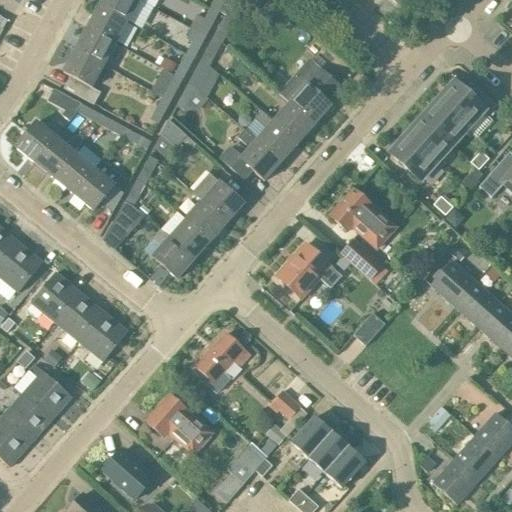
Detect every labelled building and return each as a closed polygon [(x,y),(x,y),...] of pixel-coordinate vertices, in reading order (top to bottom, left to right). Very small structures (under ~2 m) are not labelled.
[(128,23),(140,2),(136,0),(103,0),(99,8),(128,23)] [(218,16),(226,0),(215,0),(210,11),(199,5),(218,16)] [(236,0),(237,0),(243,5),(254,14),(265,0),(236,0)] [(401,14),(413,0),(390,0),(390,1),(401,14)] [(206,37),(218,16),(199,5),(194,15),(197,17),(190,29),(192,30),(206,37)] [(116,45),(128,23),(99,8),(87,30),(116,45)] [(214,39),(223,44),(238,17),(229,13),(214,39)] [(104,67),(116,45),(87,30),(75,51),(104,67)] [(206,37),(192,30),(186,41),(192,44),(186,55),(194,59),(206,37)] [(210,67),(223,44),(214,39),(202,62),(210,67)] [(94,106),(101,94),(92,89),(104,67),(75,51),(63,74),(70,77),(63,90),(94,106)] [(174,76),(183,81),(194,59),(186,55),(174,76)] [(160,69),(172,75),(177,66),(164,60),(160,69)] [(202,62),(189,85),(198,89),(210,67),(202,62)] [(290,105),(314,127),(331,108),(329,106),(339,94),(320,76),(308,64),(279,95),(290,105)] [(162,98),(171,103),(183,81),(174,76),(162,98)] [(468,130),(484,112),(454,84),(437,102),(468,130)] [(197,90),(188,85),(177,107),(185,112),(197,90)] [(76,114),(77,114),(82,106),(54,91),(48,103),(65,113),(62,117),(70,123),(76,114)] [(158,126),(171,103),(162,98),(150,121),(158,126)] [(452,147),(468,130),(437,102),(422,119),(452,147)] [(298,145),(314,127),(290,105),(274,123),(298,145)] [(104,118),(82,106),(77,114),(76,114),(99,127),(104,118)] [(266,133),(257,142),(282,163),(298,145),(274,123),(272,125),(261,116),(255,123),(266,133)] [(127,130),(104,118),(99,127),(122,139),(127,130)] [(437,164),(452,147),(422,119),(406,136),(437,164)] [(176,150),(187,137),(168,121),(160,136),(176,150)] [(16,149),(36,165),(56,140),(61,133),(54,128),(49,134),(36,124),(16,149)] [(127,130),(122,139),(146,153),(151,144),(127,130)] [(244,181),(252,172),(265,183),(282,163),(257,142),(255,144),(244,135),(238,142),(249,151),(241,159),(230,149),(221,160),(244,181)] [(420,182),(437,164),(406,136),(390,155),(420,182)] [(55,180),(75,156),(56,140),(36,165),(55,180)] [(490,162),(482,155),(473,166),(480,172),(490,162)] [(73,196),(94,171),(94,170),(75,156),(55,180),(73,196)] [(137,180),(146,185),(158,163),(149,158),(137,180)] [(94,171),(73,196),(94,212),(100,205),(112,215),(124,195),(113,186),(121,177),(101,161),(94,170),(94,171)] [(511,192),(511,170),(502,162),(479,188),(491,199),(504,185),(511,192)] [(461,186),(468,193),(483,176),(475,169),(461,186)] [(247,191),(225,172),(217,181),(210,175),(193,194),(203,203),(227,224),(244,206),(238,201),(247,191)] [(133,208),(146,185),(137,180),(124,203),(133,208)] [(396,229),(354,192),(331,218),(347,233),(352,227),(377,250),(396,229)] [(451,211),(441,202),(434,209),(445,219),(451,211)] [(112,226),(126,239),(145,218),(137,211),(133,208),(124,203),(112,226)] [(211,243),(227,224),(203,203),(186,221),(211,243)] [(142,206),(137,211),(145,218),(149,212),(142,206)] [(447,223),(456,231),(464,222),(455,214),(447,223)] [(211,243),(186,221),(170,240),(160,231),(194,261),(211,243)] [(16,247),(6,238),(8,236),(0,229),(0,268),(19,245),(19,244),(16,247)] [(177,280),(194,261),(160,231),(153,239),(163,248),(153,259),(177,280)] [(384,267),(354,241),(340,256),(343,259),(341,260),(348,267),(350,265),(370,283),(371,281),(374,283),(385,271),(382,269),(384,267)] [(0,279),(19,295),(41,267),(29,258),(32,255),(19,245),(0,268),(0,279)] [(306,246),(277,278),(294,294),(313,274),(330,290),(342,278),(323,261),(323,262),(306,246)] [(462,272),(452,263),(431,287),(455,308),(476,284),(475,284),(482,275),(469,264),(462,272)] [(170,274),(161,266),(150,280),(155,284),(160,288),(170,274)] [(78,297),(67,288),(69,285),(56,275),(31,305),(55,325),(80,294),(78,297)] [(478,329),(499,305),(476,284),(455,308),(478,329)] [(101,316),(91,308),(93,305),(80,294),(55,325),(80,344),(104,314),(101,316)] [(501,350),(511,337),(511,316),(499,305),(478,329),(501,350)] [(104,364),(126,337),(114,327),(117,324),(104,314),(80,344),(104,364)] [(365,348),(385,326),(372,315),(353,337),(365,348)] [(1,329),(0,329),(7,335),(7,334),(15,325),(9,320),(1,329)] [(223,374),(234,362),(240,368),(249,357),(225,336),(196,368),(210,381),(205,386),(216,396),(231,381),(223,374)] [(347,363),(362,347),(351,337),(336,353),(347,363)] [(511,337),(501,350),(511,359),(511,337)] [(45,360),(54,367),(61,359),(51,352),(45,360)] [(24,370),(33,360),(26,354),(17,364),(24,370)] [(60,412),(72,399),(35,367),(30,372),(38,379),(22,397),(51,422),(48,420),(57,409),(60,412)] [(89,374),(81,383),(92,392),(99,383),(89,374)] [(3,379),(0,382),(0,388),(3,391),(9,385),(3,379)] [(301,408),(283,392),(269,408),(277,415),(279,413),(289,422),(301,408)] [(40,435),(51,422),(22,397),(1,420),(30,445),(31,445),(28,443),(37,432),(40,435)] [(211,435),(170,398),(147,423),(164,438),(168,433),(193,455),(211,435)] [(442,409),(434,418),(443,426),(451,417),(442,409)] [(499,459),(511,444),(511,429),(496,415),(475,438),(499,459)] [(310,460),(332,436),(313,419),(291,444),(310,460)] [(19,457),(30,445),(1,420),(0,421),(0,459),(7,466),(17,455),(19,457)] [(275,427),(266,437),(278,447),(286,437),(279,431),(275,427)] [(326,475),(348,450),(332,436),(310,460),(326,475)] [(478,483),(499,459),(475,438),(454,462),(478,483)] [(227,471),(244,486),(256,472),(265,462),(249,447),(227,471)] [(343,489),(365,465),(348,450),(326,475),(343,489)] [(127,457),(121,452),(103,474),(134,501),(153,480),(145,473),(147,470),(130,455),(127,457)] [(256,472),(262,478),(272,467),(265,462),(256,472)] [(457,506),(478,483),(454,462),(433,485),(457,506)] [(296,508),(306,497),(299,491),(289,502),(296,508)] [(501,503),(510,511),(511,508),(511,494),(510,493),(501,503)] [(101,511),(83,496),(69,511),(101,511)] [(300,511),(314,511),(318,508),(306,497),(296,508),(300,511)]
